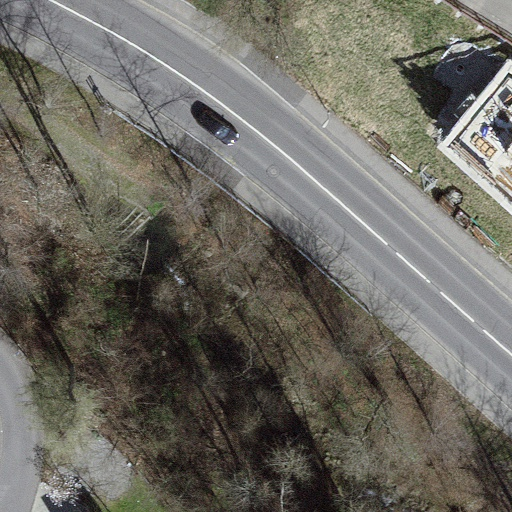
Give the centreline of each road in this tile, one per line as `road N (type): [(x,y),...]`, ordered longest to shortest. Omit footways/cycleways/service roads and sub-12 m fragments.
road 1 (tertiary): [(511,352),(181,71),(47,0)]
road 2 (residential): [(0,360),(14,379),(26,428),(9,511)]
